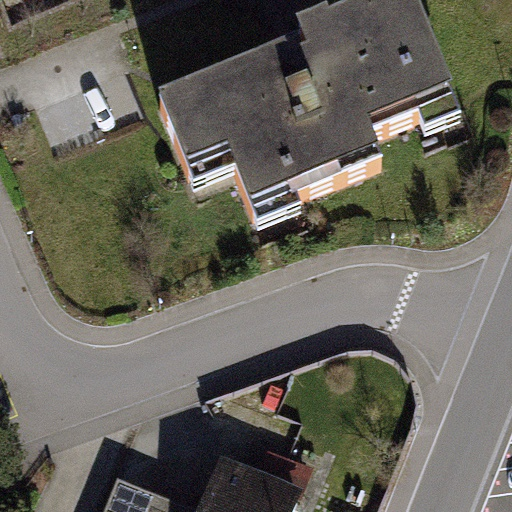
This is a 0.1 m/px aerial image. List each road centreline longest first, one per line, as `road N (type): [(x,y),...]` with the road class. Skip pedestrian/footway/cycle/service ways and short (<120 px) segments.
road 1 (residential): [(0,279),(42,359),(99,380),(123,382),(216,354),(345,291),(425,288),(511,328)]
road 2 (residential): [(511,344),(445,511)]
